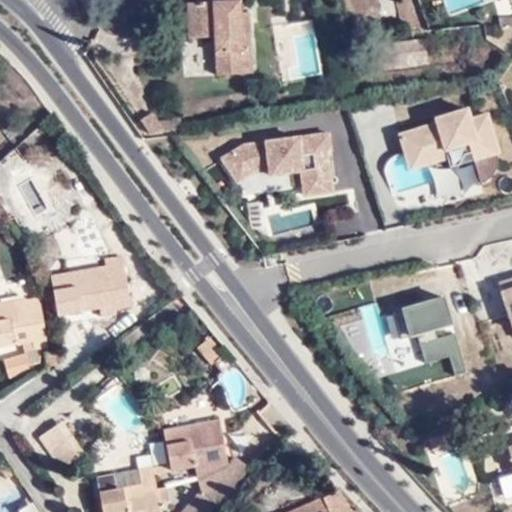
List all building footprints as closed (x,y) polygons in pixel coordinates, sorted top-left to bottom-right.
[(257,89),(255,65),(243,66),(241,31),(238,31),(237,14),(193,17),(195,52),(211,50),(216,92),(257,89)] [(178,18),(181,53),(195,52),(193,17),(178,18)] [(500,37),(511,34),(511,24),(498,27),(500,37)] [(243,66),(255,65),(251,30),(241,31),(243,66)] [(434,40),(401,46),(402,57),(389,59),(388,51),(371,55),(368,43),(357,46),(363,77),(438,61),(434,40)] [(402,57),(401,46),(399,49),(388,51),(389,59),(402,57)] [(405,152),(424,163),(444,156),(448,156),(451,163),(473,157),(480,180),(486,178),(490,174),(494,170),(496,166),(497,161),(497,155),(497,152),(500,152),(488,109),(469,115),(467,107),(435,116),(436,121),(399,133),(405,152)] [(153,114),(159,140),(170,138),(167,126),(162,112),(153,114)] [(167,126),(170,138),(183,135),(180,123),(167,126)] [(222,157),(237,180),(252,171),(266,168),(269,168),(269,173),(301,169),(303,185),(332,182),(327,149),(331,148),(329,131),(243,143),(222,157)] [(405,152),(409,167),(424,163),(405,152)] [(304,194),(333,189),(332,182),(303,185),(304,194)] [(84,285),(64,289),(61,276),(41,280),(49,318),(92,310),(95,324),(110,320),(98,268),(81,272),(84,285)] [(511,275),(498,280),(511,322),(511,275)] [(454,373),(466,369),(454,331),(437,336),(434,328),(452,323),(444,296),(393,310),(401,337),(410,335),(417,333),(425,361),(449,354),(454,373)] [(36,356),(43,355),(34,305),(0,311),(0,353),(17,350),(19,359),(0,367),(0,372),(6,386),(27,379),(24,373),(35,369),(36,356)] [(200,348),(189,357),(203,374),(214,366),(200,348)] [(55,468),(80,450),(59,419),(33,437),(55,468)] [(219,466),(210,424),(155,433),(164,471),(169,473),(183,471),(189,495),(193,498),(190,485),(205,481),(206,474),(219,472),(219,466)] [(424,450),(433,448),(431,438),(422,440),(424,450)] [(190,485),(193,498),(212,511),(241,478),(226,463),(219,466),(219,472),(206,474),(205,481),(190,485)] [(170,477),(169,473),(164,471),(144,476),(146,482),(170,477)] [(152,511),(146,482),(144,476),(129,480),(130,494),(106,500),(103,487),(91,490),(96,511),(152,511)] [(353,511),(338,491),(293,511),(353,511)] [(214,511),(212,511),(193,498),(181,511),(214,511)]
